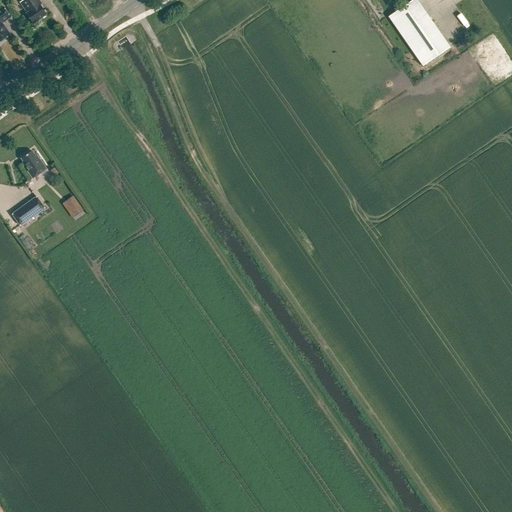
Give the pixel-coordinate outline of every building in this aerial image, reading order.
[(26,14),(33,24),(46,15),(39,5),(41,4),(38,0),(19,0),(28,12),(26,14)] [(418,0),(413,0),(388,17),(423,66),(451,47),(418,0)] [(0,41),(10,35),(2,23),(10,17),(3,7),(0,9),(0,41)] [(21,159),(29,171),(28,172),(33,179),(46,170),(37,155),(35,156),(32,151),(21,159)] [(57,178),(61,183),(66,180),(62,175),(57,178)] [(74,196),(63,203),(73,218),(83,210),(74,196)] [(20,226),(45,208),(36,197),(12,214),(20,226)]
